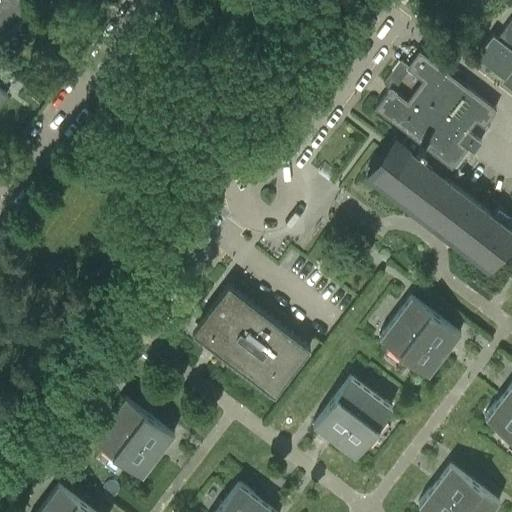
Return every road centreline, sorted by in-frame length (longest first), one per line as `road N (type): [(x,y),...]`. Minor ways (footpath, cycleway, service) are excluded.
road 1 (residential): [(199,141),(260,185),(294,155),(396,18)]
road 2 (residential): [(0,199),(98,64)]
road 3 (residential): [(199,141),(98,64)]
